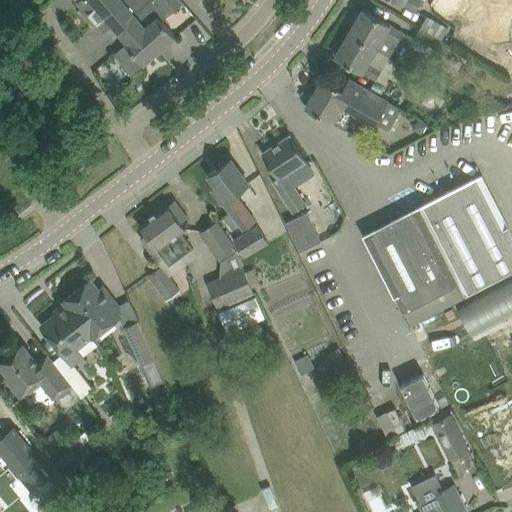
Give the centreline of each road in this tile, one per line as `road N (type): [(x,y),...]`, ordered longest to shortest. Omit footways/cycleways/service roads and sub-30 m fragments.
road 1 (tertiary): [(150,162),(261,78),(326,0)]
road 2 (residential): [(270,0),(226,56),(128,131)]
road 3 (tertiary): [(0,273),(150,162)]
road 4 (residential): [(128,131),(43,7)]
